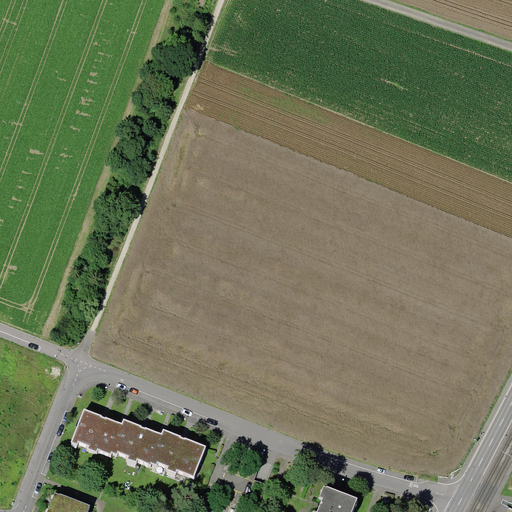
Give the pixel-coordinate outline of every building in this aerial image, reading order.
[(115,453),(125,428),(87,413),(75,443),(113,458),(115,453)] [(165,438),(127,423),(125,428),(115,453),(153,468),(155,463),(165,438)] [(209,450),(167,433),(165,438),(155,463),(197,479),(209,450)] [(359,511),(363,504),(330,491),(321,511),(359,511)] [(91,511),(93,509),(57,496),(50,511),(91,511)]
